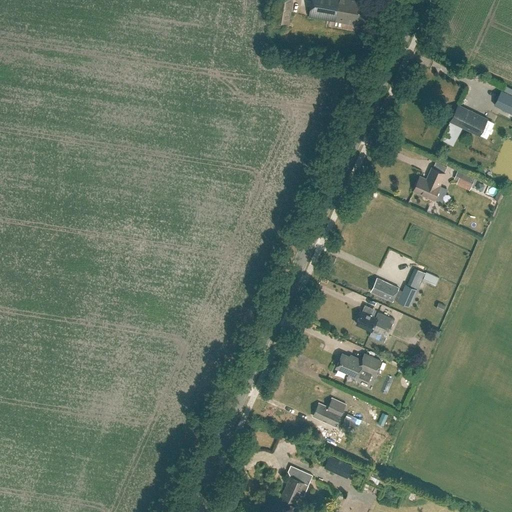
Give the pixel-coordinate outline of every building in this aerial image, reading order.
[(274,20),(274,21),(290,23),(293,0),(277,0),(274,20)] [(365,20),(367,8),(323,0),(311,0),(308,16),(358,25),(359,19),(365,20)] [(511,95),(501,90),(494,105),(511,113),(511,95)] [(451,121),(479,135),(487,119),(458,105),(451,121)] [(439,185),(445,173),(432,167),(426,179),(420,176),(413,190),(433,199),(440,185),(439,185)] [(458,181),(457,184),(470,190),(475,178),(458,170),(454,179),(458,181)] [(377,277),(370,291),(393,301),(394,299),(410,306),(417,290),(406,284),(403,292),(398,290),(399,288),(377,277)] [(443,312),(446,305),(439,302),(436,309),(443,312)] [(376,317),(362,310),(356,323),(372,330),(375,323),(389,330),(394,319),(378,311),(376,317)] [(363,362),(342,352),(336,366),(349,372),(349,374),(356,377),(357,375),(368,380),(372,373),(374,374),(381,360),(366,354),(363,362)] [(335,426),(345,403),(332,397),(328,406),(319,402),(313,416),(335,426)] [(347,477),(352,466),(330,456),(325,467),(347,477)] [(304,496),(313,475),(301,469),(297,479),(290,476),(282,495),(283,496),(282,499),(283,501),(293,505),(295,504),(296,502),(297,502),(300,494),(304,496)]
